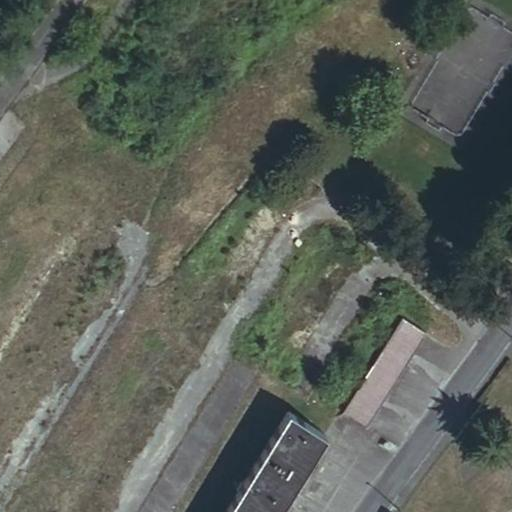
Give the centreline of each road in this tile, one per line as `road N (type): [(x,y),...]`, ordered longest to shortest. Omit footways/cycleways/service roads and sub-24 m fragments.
road 1 (residential): [(395,255),(356,219),(335,214),(312,226),(141,511)]
road 2 (residential): [(8,511),(166,265),(135,239)]
road 3 (unclassified): [(495,336),(376,511)]
road 4 (residential): [(395,255),(312,392)]
road 5 (residential): [(495,336),(395,255)]
road 6 (residential): [(0,99),(72,0)]
